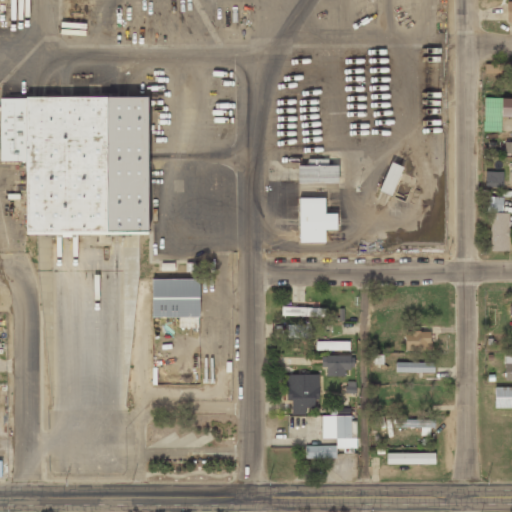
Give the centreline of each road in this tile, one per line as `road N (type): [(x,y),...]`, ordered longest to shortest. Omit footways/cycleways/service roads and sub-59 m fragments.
road 1 (tertiary): [(0,497),(511,491)]
road 2 (residential): [(467,0),(467,511)]
road 3 (residential): [(251,270),(511,269)]
road 4 (residential): [(248,494),(251,270)]
road 5 (residential): [(20,278),(28,497)]
